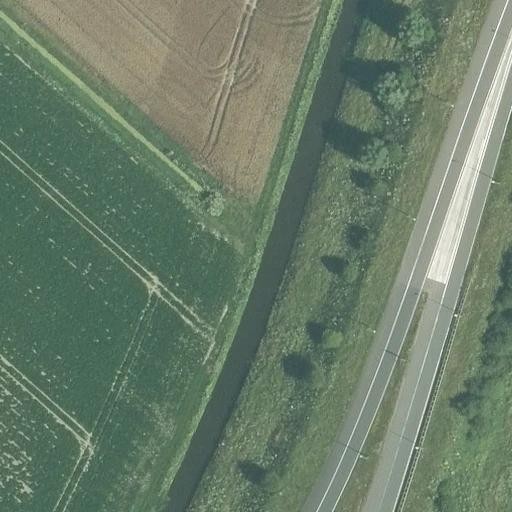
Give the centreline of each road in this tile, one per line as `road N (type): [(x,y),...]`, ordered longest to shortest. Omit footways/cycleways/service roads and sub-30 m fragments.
road 1 (motorway): [(511,3),(371,392),(318,511)]
road 2 (motorway): [(511,86),(385,511)]
